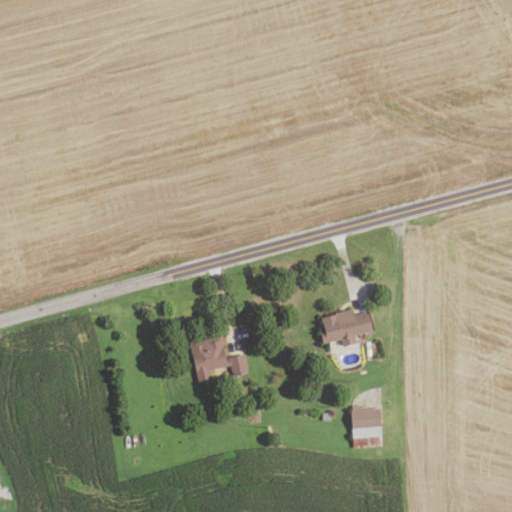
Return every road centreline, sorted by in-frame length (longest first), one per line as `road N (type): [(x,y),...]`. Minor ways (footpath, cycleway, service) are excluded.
road 1 (tertiary): [(166,276),(511,182)]
road 2 (tertiary): [(0,321),(166,276)]
